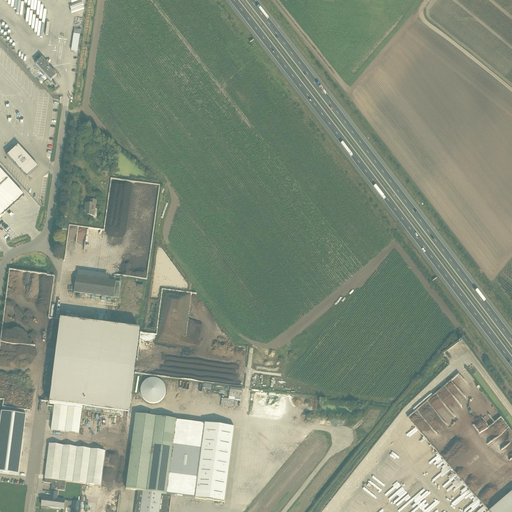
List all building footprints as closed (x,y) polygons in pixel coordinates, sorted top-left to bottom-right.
[(79,51),(81,30),(75,29),(72,51),(79,51)] [(48,67),(49,66),(42,58),(35,64),(51,81),(56,76),(48,67)] [(26,178),(38,167),(19,146),(7,156),(26,178)] [(0,214),(22,195),(0,170),(0,214)] [(85,216),(96,216),(97,200),(90,200),(90,203),(85,203),(85,216)] [(116,282),(81,277),(76,276),(74,293),(114,298),(116,282)] [(140,330),(60,320),(49,404),(129,414),(140,330)] [(54,406),(51,430),(79,434),(82,409),(54,406)] [(0,472),(19,476),(27,416),(2,412),(0,423),(0,472)] [(171,494),(195,498),(205,423),(180,420),(176,420),(140,415),(135,415),(126,490),(138,491),(170,495),(171,494)] [(235,427),(205,423),(195,498),(225,502),(235,427)] [(104,461),(105,452),(49,444),(44,483),(52,484),(51,489),(64,491),(66,482),(100,486),(102,473),(116,475),(117,463),(104,461)] [(116,460),(116,458),(116,457),(115,456),(115,455),(113,454),(112,454),(111,454),(110,455),(109,456),(108,457),(108,459),(108,460),(109,461),(111,462),(112,462),(113,462),(114,462),(115,461),(116,460)] [(135,511),(168,511),(171,497),(170,497),(170,495),(138,491),(135,511)] [(50,498),(43,498),(41,506),(64,509),(65,500),(57,499),(57,493),(51,492),(50,498)] [(487,511),(501,511),(506,508),(493,493),(480,503),(487,511)]
